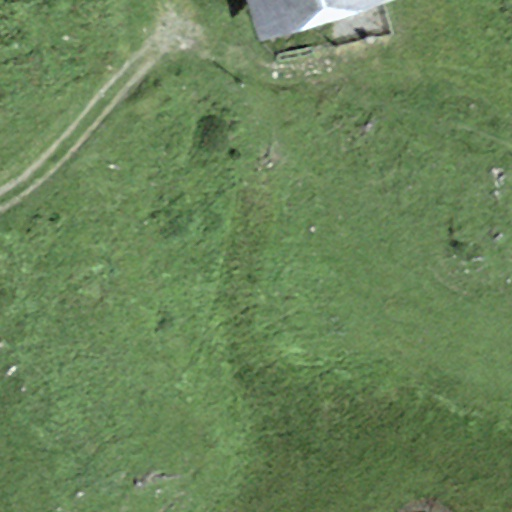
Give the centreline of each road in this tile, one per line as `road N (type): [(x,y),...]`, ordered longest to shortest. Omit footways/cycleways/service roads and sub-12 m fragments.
road 1 (track): [(176,19),(269,85),(374,82),(511,106)]
road 2 (track): [(176,19),(25,194),(0,203)]
